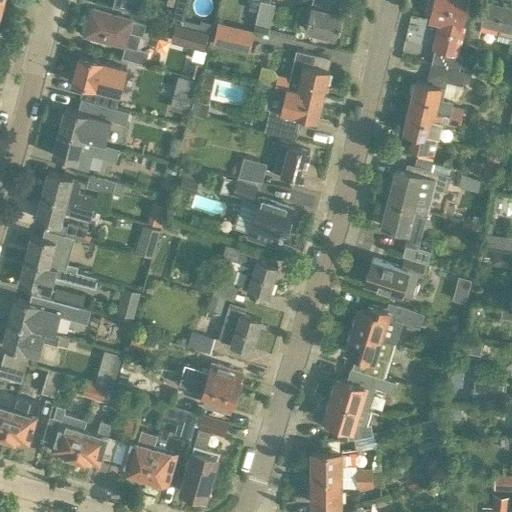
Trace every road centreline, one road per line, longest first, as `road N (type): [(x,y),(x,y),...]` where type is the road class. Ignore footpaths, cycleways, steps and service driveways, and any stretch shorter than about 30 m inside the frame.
road 1 (residential): [(243,511),(324,260),(391,0)]
road 2 (residential): [(0,166),(17,142),(53,0)]
